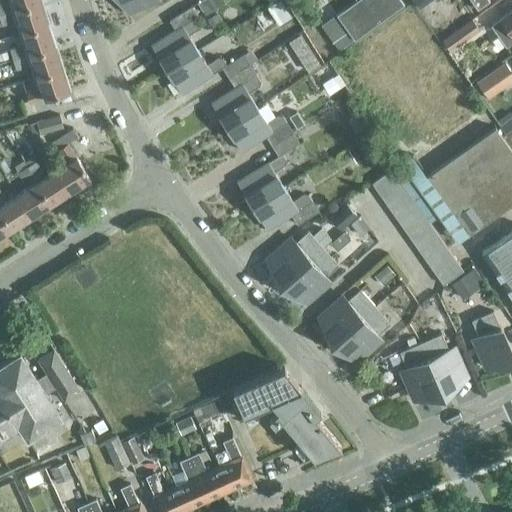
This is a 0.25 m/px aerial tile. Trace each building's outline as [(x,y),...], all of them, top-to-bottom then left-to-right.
[(0,13),(39,1),(38,0),(12,0),(14,4),(10,6),(5,1),(0,2),(0,13)] [(120,0),(128,11),(153,0),(120,0)] [(199,0),(196,2),(204,14),(224,2),(222,0),(199,0)] [(356,0),(336,14),(354,39),(403,4),(400,0),(356,0)] [(411,0),(418,10),(432,0),(411,0)] [(39,1),(0,13),(0,20),(1,25),(11,22),(13,15),(17,14),(22,31),(46,24),(39,1)] [(175,30),(151,45),(166,69),(197,49),(188,35),(199,28),(200,23),(196,17),(190,7),(169,20),(175,30)] [(500,18),(491,25),(506,46),(511,41),(511,8),(500,17),(500,18)] [(215,33),(226,26),(217,12),(207,18),(215,33)] [(449,52),(479,31),(472,20),(441,41),(449,52)] [(46,24),(22,31),(28,48),(24,50),(19,46),(9,49),(12,59),(53,46),(46,24)] [(255,49),(276,38),(272,29),(251,40),(255,49)] [(300,34),(289,42),(295,52),(307,44),(300,34)] [(60,68),(53,46),(12,59),(16,69),(26,66),(27,60),(31,58),(37,76),(60,68)] [(197,49),(166,69),(181,93),(222,67),(228,78),(249,64),(243,54),(226,64),(222,58),(218,57),(206,64),(197,49)] [(339,83),(352,76),(341,58),(328,66),(339,83)] [(475,81),(487,98),(511,79),(511,73),(504,61),(475,81)] [(235,88),(211,103),(226,127),(257,107),(248,92),(259,85),(260,81),(249,64),(228,78),(235,88)] [(60,68),(37,76),(41,87),(25,92),(28,103),(44,98),(67,91),(60,68)] [(332,76),(321,84),(329,95),(340,87),(332,76)] [(257,107),(226,127),(241,151),(265,136),(271,146),(293,132),(286,122),(282,116),(278,115),(267,122),(257,107)] [(297,112),(289,117),(296,128),(303,124),(297,112)] [(38,135),(61,128),(58,116),(34,122),(38,135)] [(511,119),(500,127),(499,128),(507,139),(511,135),(511,119)] [(34,122),(27,124),(31,137),(38,135),(34,122)] [(468,234),(511,203),(511,151),(495,127),(426,175),(468,234)] [(278,156),(236,182),(251,206),(283,186),(274,171),(285,164),(286,160),(282,154),(299,143),(293,132),(271,146),(278,156)] [(348,148),(356,162),(370,153),(362,140),(348,148)] [(56,169),(69,190),(89,177),(76,156),(75,157),(67,143),(58,149),(66,162),(56,169)] [(69,190),(56,169),(41,179),(38,175),(41,170),(35,161),(27,166),(50,202),(69,190)] [(32,184),(17,194),(30,215),(50,202),(27,166),(17,172),(23,181),(30,181),(32,184)] [(378,193),(398,179),(391,168),(371,182),(378,193)] [(405,189),(398,179),(378,193),(385,203),(405,189)] [(283,186),(251,206),(266,230),(290,215),(297,225),(318,211),(312,201),(308,195),(303,194),(292,201),(283,186)] [(412,199),(405,189),(385,203),(392,213),(412,199)] [(0,191),(0,211),(10,228),(30,215),(17,194),(1,204),(0,201),(0,198),(2,195),(0,191)] [(420,209),(412,199),(392,213),(400,223),(420,209)] [(344,203),(329,218),(341,230),(356,215),(344,203)] [(427,219),(420,209),(400,223),(407,233),(427,219)] [(0,233),(10,228),(0,211),(0,233)] [(434,229),(427,219),(407,233),(414,243),(434,229)] [(441,239),(434,229),(414,243),(421,253),(441,239)] [(282,284),(323,247),(308,230),(295,241),(291,237),(267,259),(282,284)] [(511,230),(481,252),(511,296),(511,230)] [(448,250),(441,239),(421,253),(428,264),(448,250)] [(338,264),(323,247),(282,284),(304,302),(329,280),(325,276),(338,264)] [(455,260),(448,250),(428,264),(435,274),(455,260)] [(462,270),(455,260),(435,274),(442,284),(462,270)] [(373,275),(382,285),(394,274),(386,264),(373,275)] [(467,272),(451,283),(462,299),(478,288),(467,272)] [(333,342),(375,306),(360,288),(347,300),(343,296),(318,317),(333,342)] [(390,323),(375,306),(333,342),(356,360),(381,338),(377,334),(390,323)] [(486,367),(511,361),(511,354),(499,326),(492,310),(471,320),(478,335),(473,337),(486,367)] [(441,333),(420,342),(442,393),(466,376),(453,346),(448,349),(441,333)] [(442,393),(420,342),(399,351),(406,367),(401,369),(414,399),(442,393)] [(0,438),(19,426),(27,439),(60,418),(44,393),(55,386),(64,400),(80,390),(53,349),(38,359),(47,373),(36,380),(19,355),(0,367),(0,438)] [(232,388),(233,391),(243,413),(270,402),(276,407),(268,415),(274,422),(280,416),(314,457),(341,446),(301,398),(306,393),(283,366),(232,388)] [(223,409),(217,398),(192,410),(195,417),(202,413),(204,418),(223,409)] [(195,428),(189,415),(175,422),(180,435),(195,428)] [(101,418),(92,424),(98,434),(107,429),(101,418)] [(129,462),(117,435),(103,442),(115,468),(129,462)] [(133,464),(144,459),(133,437),(122,442),(133,464)] [(219,466),(229,488),(251,478),(241,456),(232,437),(222,441),(231,460),(219,466)] [(83,445),(74,449),(79,459),(88,455),(83,445)] [(229,488),(219,466),(207,472),(198,452),(188,456),(207,498),(229,488)] [(188,480),(175,486),(185,508),(207,498),(188,456),(179,461),(188,480)] [(70,476),(64,462),(49,469),(55,483),(70,476)] [(38,472),(24,479),(28,489),(43,483),(38,472)] [(176,511),(185,508),(175,486),(163,491),(155,472),(145,476),(154,495),(153,496),(160,511),(176,511)] [(129,507),(117,511),(143,511),(139,503),(130,483),(120,487),(129,507)] [(101,511),(96,499),(86,503),(90,511),(101,511)] [(90,511),(86,503),(77,507),(79,511),(90,511)]
